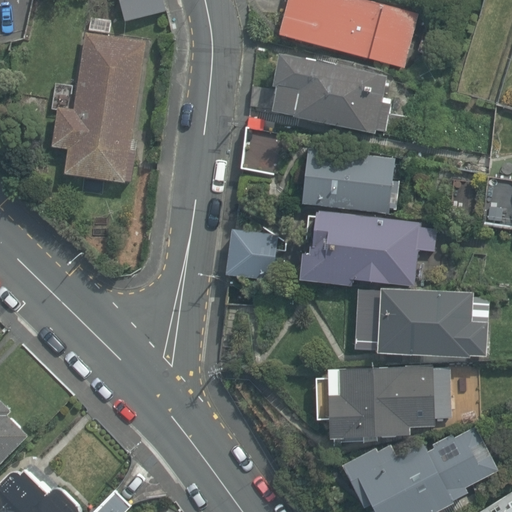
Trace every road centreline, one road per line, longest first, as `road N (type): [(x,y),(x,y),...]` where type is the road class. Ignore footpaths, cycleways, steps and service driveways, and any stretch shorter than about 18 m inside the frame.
road 1 (residential): [(151,391),(168,354),(211,112),(215,57),(206,0)]
road 2 (tertiary): [(151,391),(0,235)]
road 3 (tertiary): [(242,511),(151,391)]
